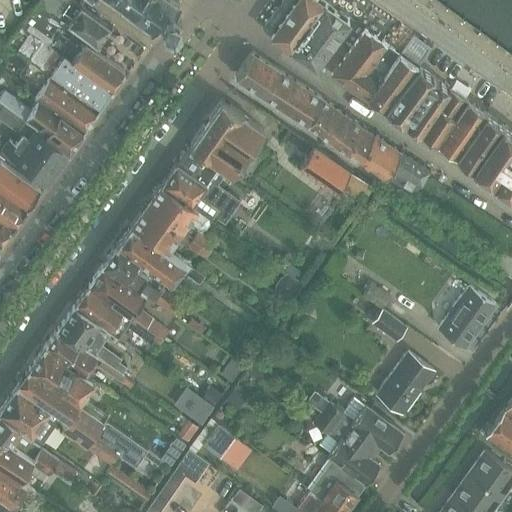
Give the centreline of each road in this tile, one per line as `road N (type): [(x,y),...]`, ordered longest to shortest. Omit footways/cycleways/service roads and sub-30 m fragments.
road 1 (unclassified): [(0,367),(240,28)]
road 2 (unclassified): [(205,4),(0,278)]
road 3 (residential): [(240,28),(511,210)]
road 4 (residential): [(375,511),(511,320)]
road 5 (residential): [(511,89),(387,0)]
